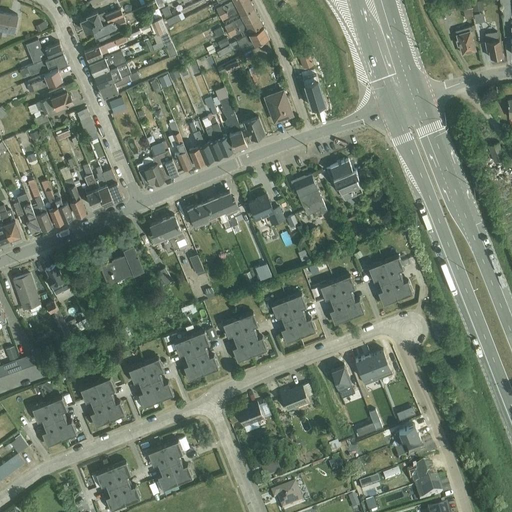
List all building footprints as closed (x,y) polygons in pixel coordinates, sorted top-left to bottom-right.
[(252,0),(233,0),(253,39),(268,31),(252,0)] [(469,0),(466,0),(456,2),(458,9),(463,8),(465,17),(473,16),(469,0)] [(482,0),(476,0),(471,1),(473,10),(483,9),(482,0)] [(95,33),(125,21),(118,3),(98,11),(96,4),(76,12),(82,28),(91,24),(95,33)] [(0,6),(0,25),(12,29),(17,11),(0,6)] [(476,12),(474,14),(475,22),(485,20),(483,11),(476,12)] [(156,29),(166,26),(163,13),(152,15),(156,29)] [(38,31),(48,28),(45,20),(36,22),(38,31)] [(221,24),(213,28),(216,34),(223,30),(221,24)] [(470,30),(473,29),(472,25),(455,30),(458,38),(456,39),(458,44),(459,44),(462,52),(475,48),(471,35),(470,30)] [(486,40),(485,40),(487,50),(489,50),(490,57),(503,54),(500,38),(498,38),(497,30),(485,31),(486,40)] [(234,38),(241,50),(252,44),(245,32),(234,38)] [(215,40),(222,54),(233,48),(226,34),(215,40)] [(27,43),(35,63),(61,53),(56,41),(43,47),(39,38),(27,43)] [(100,40),(82,47),(99,94),(118,87),(100,40)] [(213,42),(206,44),(209,51),(215,49),(213,42)] [(302,63),(313,62),(311,51),(300,53),(302,63)] [(244,62),(242,55),(224,62),(227,69),(244,62)] [(29,78),(33,88),(66,74),(62,64),(29,78)] [(187,66),(180,68),(183,79),(190,76),(187,66)] [(317,70),(302,74),(308,97),(323,93),(317,70)] [(215,94),(221,111),(232,107),(224,83),(215,87),(218,94),(215,94)] [(283,84),(264,90),(273,119),(292,113),(283,84)] [(32,100),(36,111),(75,96),(71,85),(32,100)] [(121,94),(109,98),(114,115),(127,111),(121,94)] [(210,94),(203,98),(211,113),(218,109),(210,94)] [(178,112),(182,119),(187,116),(184,109),(178,112)] [(225,113),(226,121),(235,120),(234,112),(225,113)] [(257,112),(244,116),(250,137),(263,133),(257,112)] [(97,135),(88,113),(80,116),(89,138),(97,135)] [(206,123),(211,120),(208,113),(202,117),(206,123)] [(215,116),(210,120),(217,129),(222,125),(215,116)] [(185,123),(189,138),(200,135),(195,120),(185,123)] [(230,126),(237,146),(246,143),(238,123),(230,126)] [(172,137),(184,167),(231,148),(223,128),(185,143),(181,133),(172,137)] [(152,143),(156,156),(166,153),(161,140),(152,143)] [(499,140),(488,144),(494,161),(505,156),(499,140)] [(28,160),(38,158),(37,151),(27,153),(28,160)] [(137,164),(146,186),(163,179),(154,158),(149,160),(146,151),(139,154),(142,162),(137,164)] [(350,152),(330,159),(341,195),(361,189),(350,152)] [(163,157),(170,176),(180,172),(173,153),(163,157)] [(88,161),(81,164),(89,180),(95,177),(88,161)] [(60,165),(64,176),(71,173),(67,163),(60,165)] [(311,169),(290,177),(304,212),(325,203),(311,169)] [(35,175),(28,177),(33,193),(40,191),(35,175)] [(49,198),(55,196),(48,175),(42,177),(49,198)] [(85,186),(94,208),(120,198),(110,176),(85,186)] [(67,183),(72,190),(78,187),(74,179),(67,183)] [(231,185),(186,202),(193,222),(238,204),(231,185)] [(257,192),(248,196),(256,214),(267,209),(278,205),(269,185),(256,190),(257,192)] [(20,199),(34,233),(88,211),(80,191),(36,209),(30,195),(20,199)] [(41,191),(35,193),(37,204),(44,203),(41,191)] [(352,196),(343,197),(344,205),(353,204),(352,196)] [(356,203),(341,208),(348,228),(363,223),(356,203)] [(278,205),(267,209),(272,222),(283,217),(278,205)] [(176,208),(145,219),(152,239),(162,235),(183,228),(176,208)] [(0,237),(20,230),(14,213),(0,218),(0,237)] [(248,215),(242,218),(248,232),(254,230),(248,215)] [(238,220),(232,223),(235,230),(241,228),(238,220)] [(183,228),(162,235),(167,248),(178,244),(176,238),(185,234),(183,228)] [(98,259),(106,280),(139,267),(143,266),(134,240),(119,246),(121,250),(98,259)] [(396,248),(368,260),(373,274),(374,273),(375,276),(379,284),(375,286),(381,299),(412,285),(406,273),(403,274),(398,263),(402,262),(396,248)] [(198,251),(190,254),(196,269),(204,266),(198,251)] [(59,258),(43,263),(51,288),(67,283),(59,258)] [(163,279),(170,276),(164,265),(157,268),(163,279)] [(348,267),(320,279),(326,293),(327,295),(331,304),(328,305),(333,318),(364,305),(359,292),(355,294),(350,282),(354,281),(348,267)] [(32,269),(14,273),(20,304),(38,300),(32,269)] [(250,270),(244,272),(247,281),(253,279),(250,270)] [(300,287),(271,299),(277,312),(279,315),(282,323),(279,324),(284,337),(315,324),(310,311),(306,313),(302,302),(305,300),(300,287)] [(51,307),(58,302),(53,294),(46,299),(51,307)] [(252,304),(223,316),(229,330),(230,329),(231,332),(234,340),(231,342),(237,355),(268,341),(262,329),(259,330),(254,319),(258,317),(252,304)] [(202,324),(173,336),(179,350),(180,350),(181,352),(185,361),(181,362),(187,375),(218,362),(212,349),(209,351),(204,339),(208,338),(202,324)] [(14,342),(7,344),(10,355),(17,353),(14,342)] [(371,350),(378,367),(390,361),(383,345),(371,350)] [(0,360),(0,374),(35,362),(30,350),(0,360)] [(158,351),(130,363),(136,376),(137,379),(141,387),(138,388),(143,401),(174,388),(169,375),(165,377),(160,366),(164,364),(158,351)] [(344,360),(331,365),(338,384),(351,379),(344,360)] [(109,370),(81,382),(87,396),(87,395),(89,398),(92,406),(89,408),(94,421),(125,407),(120,395),(116,396),(111,385),(115,384),(109,370)] [(279,392),(285,407),(309,397),(303,382),(279,392)] [(60,389),(31,401),(37,415),(38,415),(39,417),(42,426),(39,427),(45,440),(75,427),(70,414),(66,416),(62,405),(65,403),(60,389)] [(235,408),(241,423),(263,414),(257,399),(235,408)] [(369,406),(376,424),(383,422),(376,404),(369,406)] [(399,425),(405,439),(419,434),(413,420),(399,425)] [(19,431),(11,437),(19,448),(27,442),(19,431)] [(177,434),(145,447),(151,461),(154,459),(159,470),(156,472),(161,485),(192,471),(187,459),(183,460),(179,449),(182,448),(177,434)] [(420,436),(393,447),(398,462),(426,451),(420,436)] [(338,442),(329,444),(331,453),(340,450),(338,442)] [(0,460),(0,471),(22,457),(16,449),(0,460)] [(124,454),(93,467),(99,481),(102,480),(106,491),(103,492),(109,505),(139,492),(134,479),(130,481),(126,470),(130,468),(124,454)] [(274,455),(261,462),(269,478),(282,471),(274,455)] [(338,462),(331,466),(334,472),(341,468),(338,462)] [(362,462),(352,462),(352,475),(362,475),(362,462)] [(437,479),(414,487),(419,502),(442,494),(437,479)] [(296,482),(270,492),(273,500),(276,499),(281,511),(304,502),(296,482)] [(351,509),(359,508),(357,495),(349,497),(351,509)] [(366,503),(368,511),(374,511),(377,511),(373,501),(366,503)]
